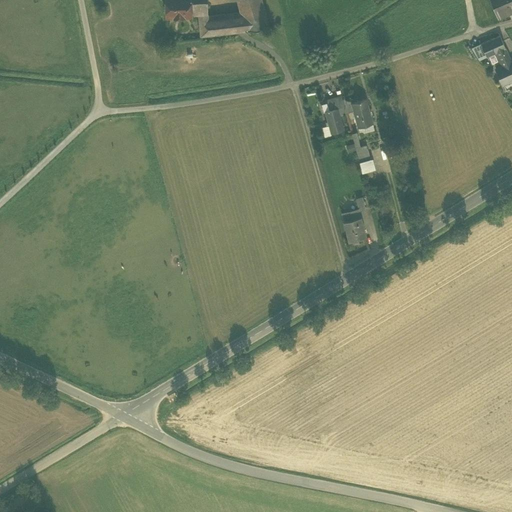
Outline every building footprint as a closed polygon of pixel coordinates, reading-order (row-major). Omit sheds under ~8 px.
[(165,0),(166,16),(192,14),(191,0),(165,0)] [(201,36),(234,32),(232,18),(207,21),(207,0),(191,0),(192,14),(198,14),(201,36)] [(237,0),(241,16),(245,31),(268,28),(260,0),(237,0)] [(491,0),(499,18),(511,12),(511,4),(510,0),(491,0)] [(241,16),(232,18),(234,32),(245,31),(241,16)] [(496,69),(503,85),(511,80),(511,62),(500,36),(499,36),(481,44),(486,57),(498,52),(499,55),(497,55),(502,67),(496,69)] [(471,48),(479,60),(486,57),(481,44),(471,48)] [(328,103),(329,110),(338,108),(343,107),(343,106),(342,100),(341,97),(327,100),(328,103)] [(343,107),(345,114),(353,111),(351,103),(350,98),(342,100),(343,106),(343,107)] [(353,111),(358,127),(372,123),(365,99),(351,103),(353,111)] [(321,105),(323,114),(325,114),(325,112),(329,110),(328,103),(321,105)] [(328,126),(330,133),(343,130),(338,108),(329,110),(325,112),(325,114),(328,126)] [(372,123),(358,127),(359,132),(365,133),(374,131),(372,123)] [(331,136),(330,133),(328,126),(321,127),(324,138),(331,136)] [(354,143),(355,148),(360,146),(356,132),(352,133),(355,142),(353,143),(354,143)] [(355,150),(354,143),(346,145),(347,152),(355,150)] [(355,148),(359,162),(370,158),(366,145),(360,146),(355,148)] [(373,158),(359,162),(362,173),(376,169),(373,158)] [(358,210),(359,211),(365,210),(362,196),(356,198),(358,210)] [(364,236),(360,217),(359,211),(358,210),(342,213),(344,220),(348,240),(364,236)]
